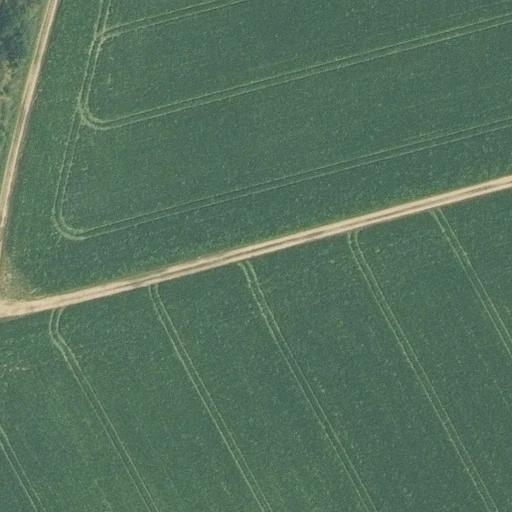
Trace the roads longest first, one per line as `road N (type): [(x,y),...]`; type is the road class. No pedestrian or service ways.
road 1 (track): [(0,315),(511,180)]
road 2 (track): [(62,0),(48,101),(6,228),(0,275)]
